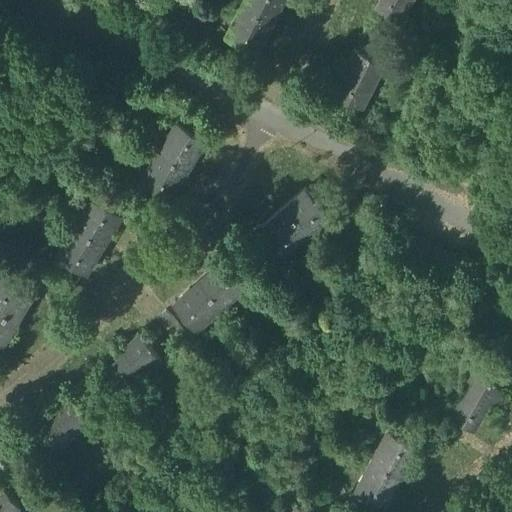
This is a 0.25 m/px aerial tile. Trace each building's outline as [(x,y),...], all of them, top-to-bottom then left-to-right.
[(282,0),(243,0),(242,4),(273,20),(282,0)] [(411,0),(379,0),(377,5),(402,18),(411,0)] [(273,20),(242,4),(226,35),(257,51),(273,20)] [(385,62),(355,47),(347,62),(351,64),(337,92),(362,105),(385,62)] [(206,137),(177,119),(159,149),(184,164),(191,153),(195,155),(206,137)] [(475,164),(443,148),(433,167),(464,184),(475,164)] [(184,164),(159,149),(141,178),(170,196),(182,178),(177,175),(184,164)] [(306,187),(284,206),(307,233),(333,210),(319,195),(316,198),(306,187)] [(122,212),(92,194),(74,223),(99,238),(106,227),(111,230),(122,212)] [(307,233),(284,206),(262,225),(272,236),(268,239),(281,255),(307,233)] [(99,238),(74,223),(56,253),(86,271),(97,253),(92,250),(99,238)] [(470,264),(418,236),(406,259),(458,287),(470,264)] [(225,255),(209,269),(212,273),(202,282),(222,305),(248,283),(225,255)] [(22,282),(4,271),(0,278),(0,308),(17,319),(32,293),(20,286),(22,282)] [(202,282),(192,290),(189,287),(172,301),(196,328),(222,305),(202,282)] [(17,319),(0,308),(0,342),(2,344),(17,319)] [(184,330),(165,308),(156,316),(175,338),(184,330)] [(175,338),(156,316),(147,323),(165,345),(175,338)] [(139,331),(126,342),(128,346),(105,366),(124,388),(161,356),(139,331)] [(511,355),(502,349),(496,359),(511,368),(511,355)] [(473,369),(449,412),(474,426),(489,398),(493,400),(502,385),(473,369)] [(69,391),(55,403),(59,407),(35,427),(54,449),(91,416),(69,391)] [(418,443),(388,426),(371,457),(397,471),(404,459),(408,461),(418,443)] [(2,449),(0,450),(0,468),(7,477),(2,481),(6,486),(22,472),(2,449)] [(371,457),(355,487),(385,504),(395,485),(391,483),(397,471),(371,457)] [(2,481),(0,482),(0,511),(9,511),(21,502),(6,486),(2,481)] [(314,511),(296,502),(290,511),(314,511)]
